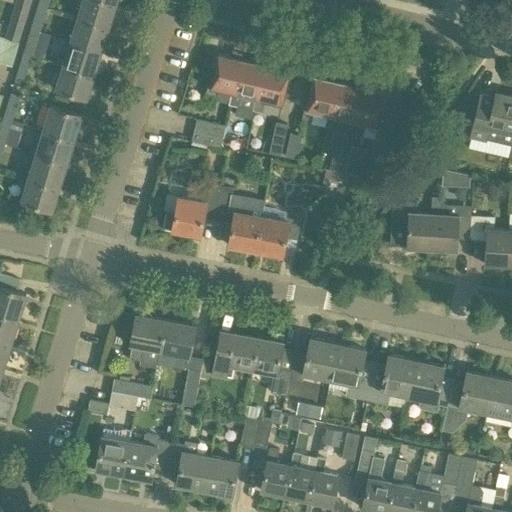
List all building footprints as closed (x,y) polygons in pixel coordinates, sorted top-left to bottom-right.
[(18,42),(31,0),(15,0),(7,27),(0,25),(0,36),(7,38),(18,42)] [(108,26),(116,2),(109,0),(83,0),(78,17),(108,26)] [(39,31),(46,7),(37,4),(30,28),(39,31)] [(101,50),(108,26),(78,17),(70,41),(101,50)] [(32,54),(39,31),(30,28),(23,51),(32,54)] [(0,62),(11,66),(18,42),(7,38),(0,61),(0,62)] [(94,74),(101,50),(70,41),(63,66),(94,74)] [(25,78),(32,54),(23,51),(15,76),(25,78)] [(233,94),(242,59),(241,59),(241,55),(231,52),(231,56),(217,53),(209,88),(207,87),(204,99),(214,101),(216,90),(230,93),(233,94)] [(258,100),(266,65),(265,64),(266,60),(255,58),(254,62),(242,59),(233,94),(230,93),(228,104),(237,106),(240,95),(255,99),(258,100)] [(258,100),(255,99),(252,110),(261,112),(264,101),(282,105),(290,70),(289,70),(290,66),(280,64),(279,67),(266,65),(258,100)] [(86,99),(94,74),(63,66),(55,90),(86,99)] [(330,117),(338,81),(337,81),(338,77),(328,75),(327,79),(313,76),(305,111),(303,110),(301,121),(310,123),(312,112),(327,116),(330,117)] [(354,122),(362,87),(361,87),(362,83),(351,80),(350,84),(338,81),(330,117),(327,116),(324,127),(327,127),(348,132),(351,122),(354,122)] [(351,122),(348,132),(351,133),(358,135),(360,124),(378,128),(387,93),(385,92),(385,88),(376,86),(375,90),(362,87),(354,122),(351,122)] [(511,96),(496,92),(495,96),(478,92),(469,135),(511,145),(511,141),(511,96)] [(3,117),(12,120),(19,96),(10,93),(3,117)] [(43,129),(74,139),(81,115),(51,105),(43,129)] [(393,131),(397,115),(386,113),(382,128),(393,131)] [(0,142),(5,144),(12,120),(3,117),(0,125),(0,142)] [(219,148),(224,124),(196,118),(191,142),(219,148)] [(280,155),(287,124),(275,121),(268,153),(280,155)] [(66,163),(74,139),(43,129),(36,153),(66,163)] [(296,159),(301,135),(290,133),(285,156),(296,159)] [(343,173),(347,154),(333,151),(329,170),(343,173)] [(59,187),(66,163),(36,153),(28,178),(59,187)] [(443,169),(442,185),(451,185),(452,170),(443,169)] [(359,177),(346,174),(325,170),(322,183),(337,186),(331,195),(332,196),(330,198),(338,204),(340,202),(341,203),(359,177)] [(51,211),(59,187),(28,178),(21,202),(51,211)] [(217,220),(223,186),(207,183),(204,201),(178,197),(176,212),(166,210),(163,229),(198,236),(202,217),(217,220)] [(255,250),(262,216),(261,216),(264,199),(231,193),(232,188),(223,186),(217,220),(233,222),(228,245),(255,250)] [(469,239),(471,216),(470,216),(470,205),(441,204),(442,198),(431,197),(430,213),(433,214),(431,249),(457,250),(458,238),(469,239)] [(433,214),(430,213),(416,212),(416,200),(399,199),(399,200),(392,210),(391,225),(406,226),(405,247),(431,249),(433,214)] [(262,216),(255,250),(281,255),(284,237),(296,240),(301,214),(289,211),(287,221),(262,216)] [(511,230),(508,230),(493,229),(494,217),(471,216),(469,239),(484,240),(482,264),(509,266),(511,230)] [(0,312),(19,318),(26,294),(0,286),(0,312)] [(0,339),(11,343),(19,318),(0,312),(0,339)] [(156,368),(159,350),(165,320),(136,314),(130,345),(131,345),(129,358),(140,360),(139,364),(156,368)] [(165,320),(159,350),(188,356),(194,326),(165,320)] [(251,369),(257,338),(220,330),(211,376),(226,379),(227,377),(232,378),(234,365),(251,369)] [(290,370),(294,353),(281,350),(282,343),(257,338),(251,369),(273,373),(270,391),(285,394),(288,378),(290,370)] [(288,378),(301,381),(303,374),(331,380),(338,344),(310,338),(306,355),(294,353),(290,370),(288,378)] [(0,365),(4,367),(11,343),(0,339),(0,365)] [(366,400),(374,362),(362,359),(364,349),(338,344),(331,380),(347,383),(345,395),(366,400)] [(408,396),(416,360),(388,354),(386,364),(374,362),(366,400),(387,404),(389,392),(408,396)] [(437,412),(438,405),(446,407),(452,378),(441,376),(443,366),(416,360),(408,396),(419,399),(418,405),(420,408),(437,412)] [(486,412),(493,377),(466,371),(464,381),(452,378),(446,407),(458,409),(459,407),(486,412)] [(193,406),(199,377),(186,375),(181,404),(193,406)] [(511,380),(493,377),(486,412),(487,413),(485,421),(510,426),(511,418),(511,417),(511,380)] [(150,398),(152,385),(114,378),(111,391),(137,396),(150,398)] [(137,396),(111,391),(108,405),(134,410),(137,396)] [(281,410),(272,408),(269,422),(271,422),(278,424),(280,414),(281,410)] [(240,445),(253,448),(253,446),(259,420),(245,417),(240,445)] [(269,422),(259,420),(253,446),(265,448),(271,422),(269,422)] [(314,425),(301,422),(299,431),(312,434),(314,425)] [(123,475),(129,441),(131,429),(125,429),(116,430),(102,428),(95,470),(123,475)] [(325,428),(323,440),(339,443),(341,431),(325,428)] [(352,460),(358,435),(347,432),(341,458),(352,460)] [(165,470),(171,441),(158,439),(159,436),(144,433),(142,443),(129,441),(123,475),(150,480),(153,468),(165,470)] [(385,511),(392,482),(391,482),(380,480),(385,458),(373,455),(376,438),(364,435),(358,462),(370,465),(361,508),(379,511),(385,511)] [(203,490),(210,456),(196,453),(198,442),(185,440),(184,443),(171,441),(165,470),(177,473),(175,485),(203,490)] [(291,465),(284,495),(308,500),(314,470),(316,457),(304,455),(306,442),(295,440),(291,465)] [(284,495),(291,465),(276,462),(278,448),(269,447),(266,460),(260,490),(284,495)] [(456,484),(462,456),(447,453),(442,482),(456,484)] [(210,456),(203,490),(232,496),(238,461),(210,456)] [(490,511),(492,508),(491,507),(477,505),(481,502),(483,491),(479,487),(471,485),(476,459),(462,456),(456,484),(470,487),(466,502),(467,502),(465,511),(490,511)] [(314,470),(308,500),(331,505),(338,475),(323,472),(325,459),(316,457),(314,470)] [(410,511),(416,487),(415,487),(401,484),(406,462),(396,460),(391,482),(392,482),(385,511),(410,511)] [(416,487),(410,511),(434,511),(439,492),(427,490),(431,471),(418,469),(415,487),(416,487)] [(511,511),(500,509),(505,488),(496,486),(491,507),(492,508),(490,511),(511,511)]
